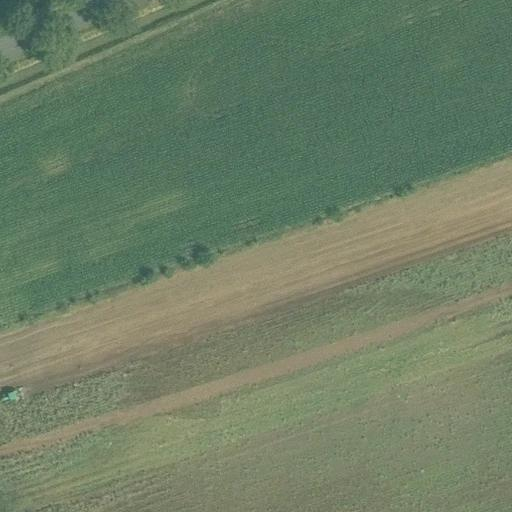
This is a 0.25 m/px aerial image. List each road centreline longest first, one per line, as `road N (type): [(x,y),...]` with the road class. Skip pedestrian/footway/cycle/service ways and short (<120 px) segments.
road 1 (track): [(0,82),(190,0)]
road 2 (unclassified): [(0,54),(126,0)]
